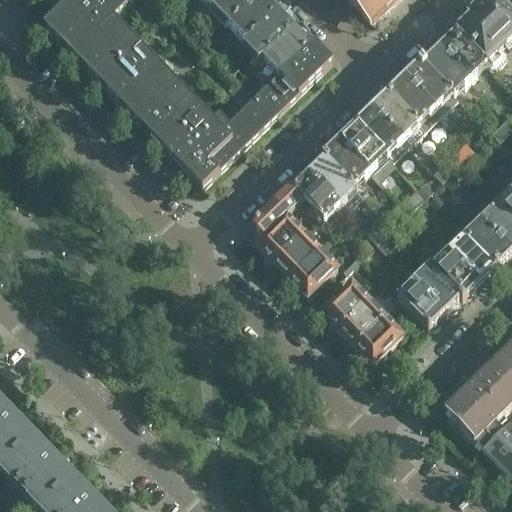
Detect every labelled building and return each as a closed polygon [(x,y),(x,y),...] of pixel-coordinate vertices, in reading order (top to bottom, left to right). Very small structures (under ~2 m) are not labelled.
[(115,26),(138,3),(141,0),(97,0),(94,4),(90,0),(77,0),(43,33),(202,197),(242,158),(223,138),(115,26)] [(157,6),(151,0),(141,0),(138,3),(149,14),(157,6)] [(198,0),(212,14),(227,0),(198,0)] [(229,32),(261,0),(227,0),(212,14),(229,32)] [(246,49),(280,16),(264,0),(261,0),(229,32),(246,49)] [(373,31),(404,0),(347,0),(345,2),(348,5),(348,6),(356,13),(362,20),(370,28),(373,31)] [(499,54),(511,42),(511,20),(511,22),(491,2),(484,9),(480,9),(476,13),(476,17),(469,24),(471,26),(456,40),(457,40),(484,69),(489,74),(495,74),(504,65),(504,59),(499,54)] [(262,66),(297,33),(280,16),(246,49),(262,66)] [(279,83),(313,50),(297,33),(262,66),(279,83)] [(484,69),(457,40),(456,41),(455,42),(454,40),(452,42),(450,41),(445,46),(446,50),(440,56),(472,90),(479,83),(475,78),(484,69)] [(242,158),(333,70),(313,50),(279,83),(256,106),(246,115),(223,138),(242,158)] [(472,90),(440,56),(434,62),(430,60),(425,66),(425,68),(424,69),(423,68),(423,69),(450,97),(450,98),(452,100),(461,91),(465,96),(472,90)] [(450,97),(423,69),(422,68),(405,85),(437,118),(444,111),(440,107),(450,98),(450,97)] [(437,118),(405,85),(389,101),(417,130),(426,120),(430,124),(437,118)] [(417,130),(389,101),(372,117),(404,149),(411,143),(407,139),(417,130)] [(19,115),(10,125),(17,132),(26,122),(19,115)] [(404,149),(372,117),(356,133),(384,161),(393,152),(397,156),(404,149)] [(384,161),(356,133),(339,148),(371,181),(378,174),(374,171),(384,161)] [(371,181),(339,148),(322,165),(323,165),(350,194),(351,193),(360,184),(364,188),(371,181)] [(350,194),(323,165),(322,165),(323,166),(322,168),(319,167),(314,173),(315,176),(309,182),(341,216),(348,209),(344,204),(353,195),(351,193),(350,194)] [(423,198),(434,187),(426,179),(415,190),(423,198)] [(341,216),(309,182),(303,188),(300,187),(294,192),(294,194),(293,195),(294,197),(293,198),(304,210),(315,222),(319,226),(320,227),(330,218),(334,222),(341,216)] [(288,226),(304,210),(293,198),(290,196),(274,212),(286,223),(288,226)] [(511,198),(507,203),(511,206),(501,216),(511,226),(511,198)] [(264,245),(286,223),(274,212),(255,230),(257,233),(255,235),(264,245)] [(511,226),(501,216),(492,225),(488,221),(481,228),(511,259),(511,226)] [(312,232),(319,226),(315,222),(309,228),(312,232)] [(303,241),(288,226),(286,223),(264,245),(256,252),(263,260),(263,264),(268,269),(272,269),(273,270),(303,241)] [(320,258),(311,249),(321,239),(328,246),(333,241),(320,227),(319,226),(312,232),(303,241),(273,270),(290,287),(320,258)] [(511,261),(511,259),(481,228),(474,234),(478,238),(469,247),(496,276),(511,261)] [(496,276),(469,247),(459,257),(455,253),(448,260),(480,292),(496,276)] [(307,305),(337,276),(320,258),(290,287),(291,288),(291,292),(296,297),(300,298),(307,305)] [(480,292),(448,260),(441,266),(445,270),(436,279),(435,280),(462,309),(463,309),(480,292)] [(355,275),(361,269),(355,262),(338,278),(345,284),(355,275)] [(358,278),(364,272),(361,269),(355,275),(358,278)] [(462,309),(435,280),(436,279),(433,277),(424,286),(420,282),(413,288),(445,322),(451,315),(455,317),(460,312),(460,310),(461,308),(462,309)] [(445,322),(413,288),(406,295),(410,300),(401,309),(401,310),(406,314),(428,337),(428,336),(429,337),(430,336),(431,337),(432,336),(435,336),(440,331),(439,328),(445,322)] [(339,337),(369,308),(351,290),(321,319),(329,327),(329,331),(334,336),(338,336),(339,337)] [(395,316),(401,310),(401,309),(400,309),(397,306),(391,311),(395,316)] [(355,354),(385,326),(369,308),(339,337),(355,354)] [(399,320),(406,314),(401,310),(395,316),(399,320)] [(373,372),(402,344),(385,326),(355,354),(356,356),(356,360),(361,365),(365,365),(373,372)] [(511,354),(503,364),(511,372),(511,354)] [(511,413),(511,372),(503,364),(474,392),(503,422),(511,413)] [(496,429),(503,422),(474,392),(444,420),(474,451),(476,449),(484,458),(504,438),(496,429)] [(0,476),(32,445),(0,412),(0,476)] [(511,436),(509,434),(504,438),(484,458),(482,460),(511,490),(511,436)] [(44,511),(72,486),(32,445),(0,476),(0,477),(10,488),(13,485),(31,504),(28,507),(33,511),(44,511)] [(97,511),(72,486),(44,511),(97,511)]
